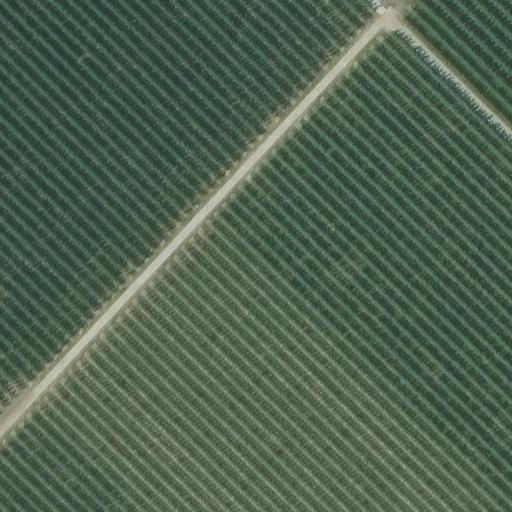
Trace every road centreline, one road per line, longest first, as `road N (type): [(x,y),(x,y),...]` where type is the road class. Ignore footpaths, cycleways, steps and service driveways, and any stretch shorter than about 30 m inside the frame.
road 1 (track): [(386,16),(0,431)]
road 2 (track): [(511,140),(369,0)]
